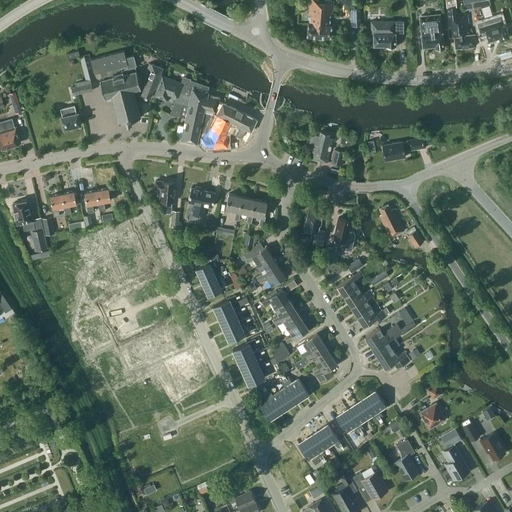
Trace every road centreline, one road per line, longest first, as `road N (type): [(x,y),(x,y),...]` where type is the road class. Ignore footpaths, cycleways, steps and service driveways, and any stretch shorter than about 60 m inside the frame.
road 1 (residential): [(257,455),(355,370),(352,348),(288,251),(293,171)]
road 2 (tertiary): [(284,54),(377,78),(511,67)]
road 3 (unclassified): [(511,353),(406,182)]
road 4 (residential): [(121,148),(183,287)]
road 5 (unclassified): [(258,156),(121,148)]
road 6 (unclassified): [(121,148),(0,168)]
road 7 (residential): [(183,287),(231,397)]
